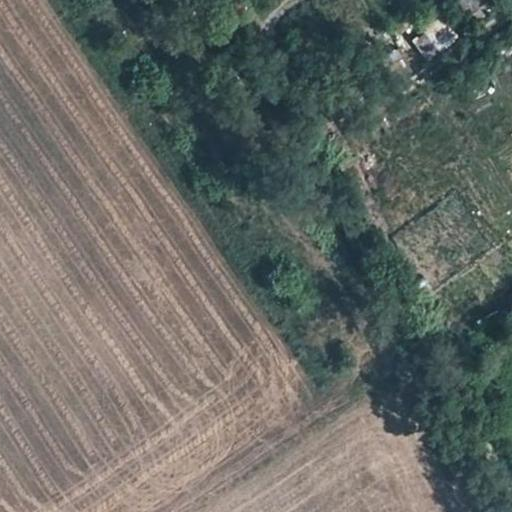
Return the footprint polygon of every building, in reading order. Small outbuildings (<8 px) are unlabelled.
[(384,67),(402,56),(397,49),(380,60),(384,67)] [(410,69),(402,56),(384,67),(393,81),(410,69)] [(372,80),(381,75),(372,61),(364,66),(372,80)] [(388,86),(381,75),(372,80),(380,92),(388,86)] [(351,113),(366,102),(358,91),(343,101),(351,113)] [(419,302),(435,327),(450,315),(434,292),(419,302)]
